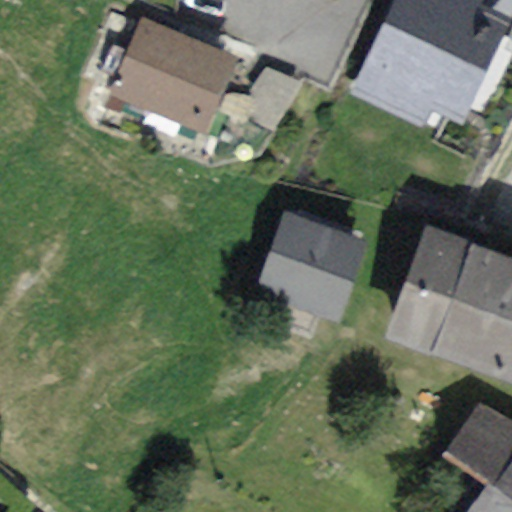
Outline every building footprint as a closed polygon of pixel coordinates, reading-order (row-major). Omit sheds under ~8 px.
[(511,4),(511,0),(398,0),(359,82),(435,119),(445,98),(463,107),(511,4)] [(230,58),(146,25),(120,92),(204,125),(230,58)] [(362,234),(293,211),(268,288),(336,310),(362,234)] [(511,249),(433,221),(395,327),(511,368),(511,249)] [(511,511),(511,428),(487,409),(454,451),(499,485),(477,511),(511,511)]
